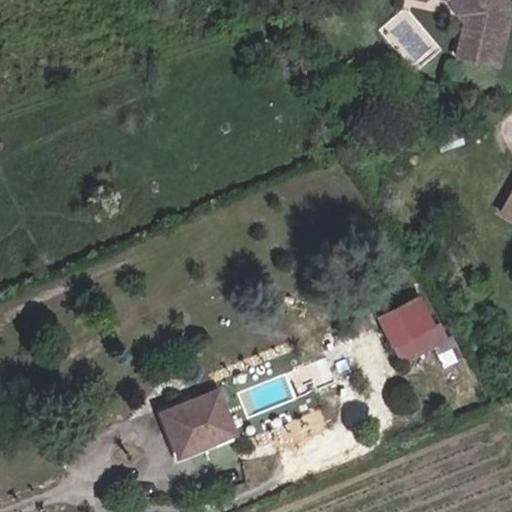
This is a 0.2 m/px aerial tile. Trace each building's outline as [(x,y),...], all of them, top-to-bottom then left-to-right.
[(451,0),(465,18),(456,58),(498,68),(511,11),(504,0),(451,0)] [(441,159),(439,154),(464,145),(459,132),(435,141),(433,135),(418,141),(427,165),(441,159)] [(511,191),(500,212),(511,219),(511,191)] [(436,325),(431,327),(416,299),(378,318),(400,361),(434,345),(445,339),(436,325)] [(443,364),(459,357),(450,337),(445,339),(434,345),(443,364)] [(178,456),(233,433),(216,392),(164,413),(172,434),(169,435),(178,456)]
